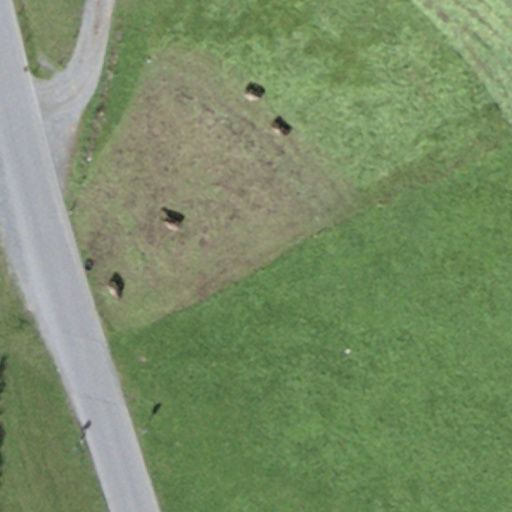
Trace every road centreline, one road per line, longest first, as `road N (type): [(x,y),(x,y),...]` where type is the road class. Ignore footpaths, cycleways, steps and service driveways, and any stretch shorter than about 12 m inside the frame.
road 1 (tertiary): [(0,72),(132,511)]
road 2 (unknown): [(35,198),(93,78),(110,0)]
